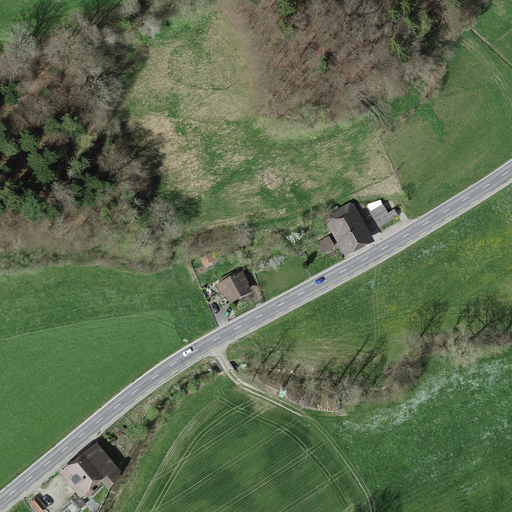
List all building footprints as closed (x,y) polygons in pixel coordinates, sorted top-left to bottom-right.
[(377,209),(371,213),(379,226),(397,215),(395,211),(388,215),(386,212),(381,215),(377,209)] [(353,215),(334,226),(348,251),(368,240),(353,215)] [(318,243),(323,252),(334,246),(329,237),(318,243)] [(224,284),(231,299),(248,290),(241,276),(224,284)] [(103,474),(112,484),(119,473),(98,448),(74,468),(76,472),(68,478),(80,493),(103,474)] [(38,498),(31,504),(38,511),(40,511),(46,507),(38,498)]
